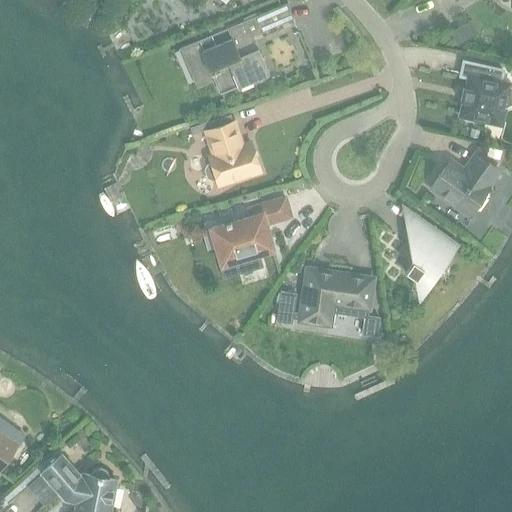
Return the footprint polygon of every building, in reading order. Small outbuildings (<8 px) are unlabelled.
[(237,88),(268,75),(258,49),(253,51),(247,38),(292,19),(292,18),(290,18),(285,5),(288,4),(287,3),(226,28),(231,39),(200,52),(200,53),(191,56),(201,80),(210,76),(210,77),(217,74),(222,87),(235,81),(237,88)] [(460,26),(450,32),(458,45),(468,39),(460,26)] [(464,102),(461,114),(466,115),(468,118),(476,120),(479,118),(487,120),(502,111),(502,107),(506,107),(510,106),(511,103),(511,88),(507,85),(508,85),(499,83),(502,70),(463,62),(460,76),(469,78),(467,89),(462,88),(459,101),(464,102)] [(201,121),(190,125),(193,134),(204,130),(201,121)] [(215,178),(217,184),(233,178),(234,181),(249,176),(249,175),(260,171),(251,143),(241,146),(233,121),(205,130),(213,155),(208,157),(210,164),(206,165),(204,169),(207,177),(211,179),(215,178)] [(471,127),(469,134),(478,136),(479,129),(471,127)] [(489,147),(487,155),(499,159),(501,151),(489,147)] [(450,160),(430,188),(442,197),(443,200),(450,205),(453,204),(468,215),(471,211),(477,210),(485,198),(484,191),(487,187),(486,186),(498,170),(475,154),(463,170),(450,160)] [(260,266),(257,254),(272,250),(265,224),(290,216),(284,197),(248,208),(251,216),(210,228),(216,250),(230,246),(238,272),(260,266)] [(420,251),(404,272),(426,288),(457,245),(413,214),(406,225),(417,233),(409,243),(420,251)] [(307,269),(300,319),(329,324),(332,302),(367,307),(371,279),(344,275),(344,274),(333,273),(307,269)] [(281,290),(276,320),(291,322),(292,317),(293,310),(296,292),(281,290)] [(365,315),(362,333),(377,335),(379,317),(365,315)] [(0,468),(16,447),(11,443),(14,439),(13,435),(2,426),(0,426),(0,468)] [(108,511),(115,480),(108,478),(107,474),(105,470),(101,468),(96,468),(92,471),(90,475),(83,474),(82,477),(78,477),(60,456),(42,472),(66,499),(78,501),(76,511),(71,511),(70,511),(108,511)]
